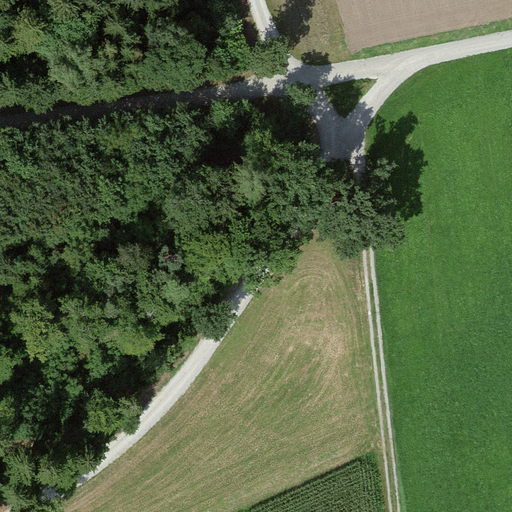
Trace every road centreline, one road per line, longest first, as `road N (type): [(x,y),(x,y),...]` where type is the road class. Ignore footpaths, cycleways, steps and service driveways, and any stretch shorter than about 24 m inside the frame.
road 1 (track): [(258,0),(279,50),(343,135),(339,161),(207,347),(136,426),(25,511)]
road 2 (track): [(511,41),(303,86),(0,134)]
road 3 (track): [(395,511),(356,137)]
road 4 (track): [(430,60),(395,82),(339,161)]
